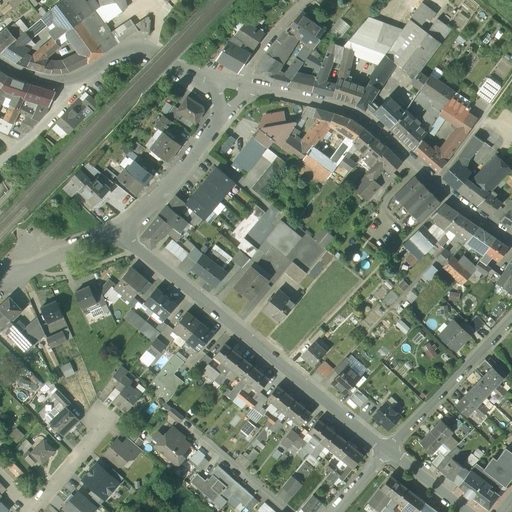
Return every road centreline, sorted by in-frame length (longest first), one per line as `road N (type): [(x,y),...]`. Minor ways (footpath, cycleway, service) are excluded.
road 1 (residential): [(120,235),(384,450)]
road 2 (residential): [(254,87),(354,113),(448,197),(511,239)]
road 3 (residential): [(511,317),(384,450)]
road 4 (residential): [(66,84),(136,45),(206,78)]
road 5 (residential): [(216,123),(120,235)]
road 6 (residential): [(120,235),(46,261),(0,291)]
road 7 (residential): [(285,511),(192,431)]
